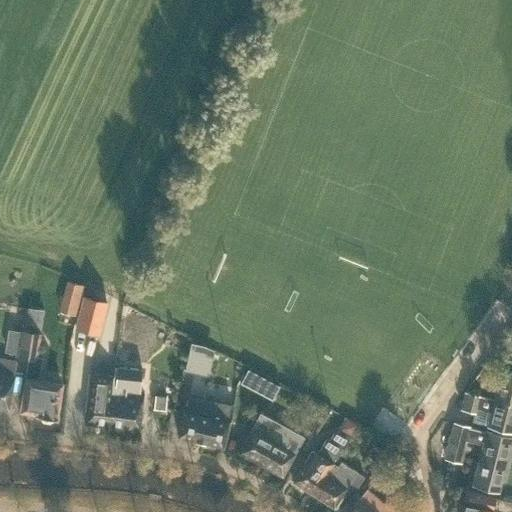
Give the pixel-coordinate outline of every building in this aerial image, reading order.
[(75,327),(99,333),(107,302),(83,296),(75,327)] [(21,331),(9,329),(5,352),(17,354),(21,331)] [(30,358),(26,379),(21,411),(37,413),(37,415),(40,416),(42,419),(42,420),(50,421),(53,418),(56,419),(61,384),(37,380),(40,359),(36,358),(40,334),(22,331),(18,356),(30,358)] [(190,342),(185,366),(200,369),(204,345),(190,342)] [(0,358),(0,407),(8,409),(14,374),(16,361),(0,358)] [(240,383),(254,390),(262,376),(248,369),(240,383)] [(511,373),(500,371),(494,398),(511,402),(511,373)] [(84,423),(108,426),(113,388),(113,387),(114,375),(90,373),(88,386),(84,423)] [(185,399),(189,385),(181,383),(178,397),(185,399)] [(113,388),(108,426),(139,429),(144,392),(113,388)] [(511,402),(494,398),(494,399),(465,392),(461,409),(474,412),(475,408),(490,412),(487,425),(511,431),(511,402)] [(167,397),(155,396),(154,409),(166,411),(167,397)] [(188,396),(185,411),(184,411),(178,436),(223,446),(229,421),(228,421),(231,406),(188,396)] [(290,429),(272,420),(260,413),(239,452),(282,476),(304,437),(290,429)] [(350,437),(358,425),(345,417),(338,430),(350,437)] [(483,444),(473,485),(498,491),(511,437),(486,430),(486,432),(469,427),(470,426),(454,422),(445,459),(461,463),(466,440),(483,444)] [(292,481),(313,494),(333,463),(332,463),(342,448),(321,435),(312,450),(292,481)] [(390,441),(383,452),(390,457),(397,446),(390,441)] [(333,463),(313,494),(335,508),(349,485),(356,489),(364,477),(356,472),(357,472),(341,462),(338,466),(333,463)] [(355,494),(340,511),(375,511),(374,510),(381,501),(367,489),(360,498),(355,494)] [(460,504),(458,511),(493,511),(493,510),(496,499),(466,491),(463,505),(460,504)]
